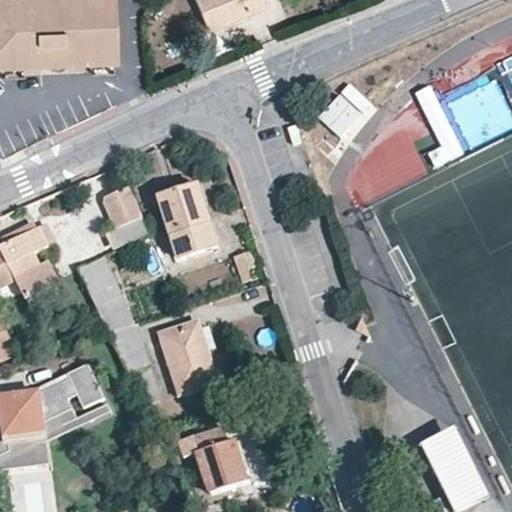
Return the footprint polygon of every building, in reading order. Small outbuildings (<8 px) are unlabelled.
[(113,0),(0,0),(0,68),(52,67),(52,52),(64,52),(64,72),(77,72),(77,52),(87,52),(87,62),(115,61),(113,0)] [(260,0),(196,0),(209,28),(263,6),(260,0)] [(320,117),(348,142),(378,108),(350,83),(320,117)] [(297,126),(289,128),(294,145),(302,142),(297,126)] [(198,185),(158,199),(180,256),(218,244),(198,185)] [(128,188),(102,201),(117,228),(142,216),(128,188)] [(119,247),(149,238),(144,221),(114,231),(119,247)] [(0,286),(17,278),(29,300),(58,282),(47,261),(37,268),(32,254),(48,247),(39,230),(0,252),(0,286)] [(250,255),(236,260),(244,282),(259,276),(250,255)] [(123,297),(108,256),(79,269),(97,308),(123,297)] [(123,297),(97,308),(109,333),(134,326),(123,297)] [(363,318),(362,320),(355,330),(369,337),(363,318)] [(109,333),(129,374),(136,372),(145,405),(160,401),(137,325),(134,326),(109,333)] [(0,359),(13,353),(0,326),(0,359)] [(197,326),(160,333),(183,393),(215,383),(197,326)] [(0,458),(10,454),(11,458),(45,453),(44,444),(43,437),(78,420),(69,400),(78,396),(84,409),(105,399),(88,364),(67,374),(70,379),(37,394),(20,398),(3,402),(3,404),(5,413),(0,414),(0,458)] [(67,374),(20,398),(37,394),(70,379),(67,374)] [(501,511),(435,375),(391,397),(446,511),(501,511)] [(78,420),(43,437),(44,444),(112,413),(108,405),(78,420)] [(199,454),(211,495),(246,482),(237,441),(229,442),(225,427),(180,442),(185,458),(199,454)] [(45,453),(11,458),(10,454),(0,458),(0,471),(47,465),(45,453)]
